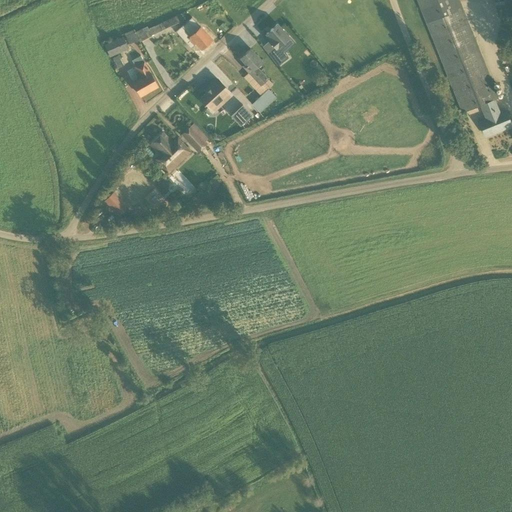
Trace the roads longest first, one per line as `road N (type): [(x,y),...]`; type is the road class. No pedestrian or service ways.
road 1 (unclassified): [(460,174),(64,240)]
road 2 (unclassified): [(64,240),(129,135),(274,0)]
road 3 (unclassified): [(460,174),(392,0)]
